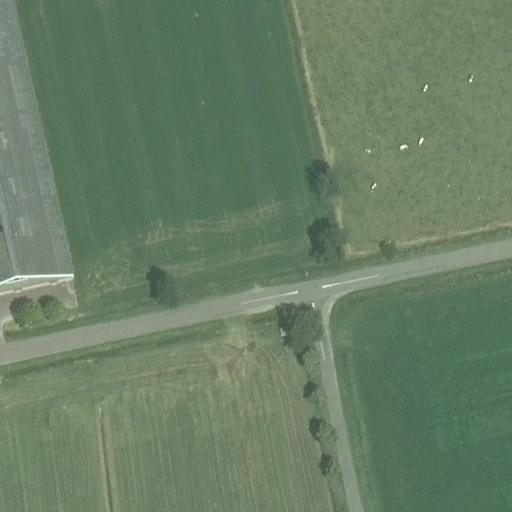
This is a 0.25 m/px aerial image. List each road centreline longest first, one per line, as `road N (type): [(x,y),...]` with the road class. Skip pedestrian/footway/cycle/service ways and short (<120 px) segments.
road 1 (tertiary): [(0,358),(310,292)]
road 2 (unclassified): [(355,511),(310,292)]
road 3 (tertiary): [(310,292),(511,249)]
